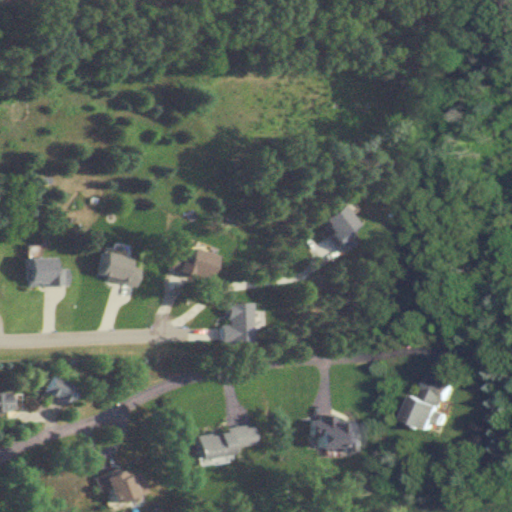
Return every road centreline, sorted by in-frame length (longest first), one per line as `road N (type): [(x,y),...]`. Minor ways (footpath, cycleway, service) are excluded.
road 1 (residential): [(0,449),(185,375),(350,351),(442,352)]
road 2 (residential): [(0,334),(174,331)]
